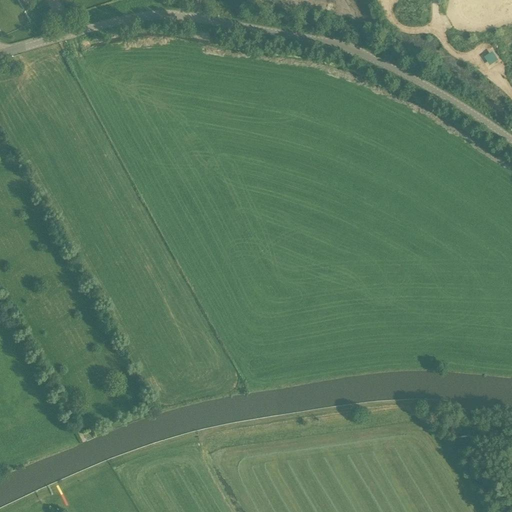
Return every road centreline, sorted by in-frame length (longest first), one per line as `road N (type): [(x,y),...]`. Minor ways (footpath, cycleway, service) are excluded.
road 1 (tertiary): [(511,140),(366,56),(235,24),(145,17),(0,54)]
road 2 (unknown): [(435,0),(444,44),(511,97)]
